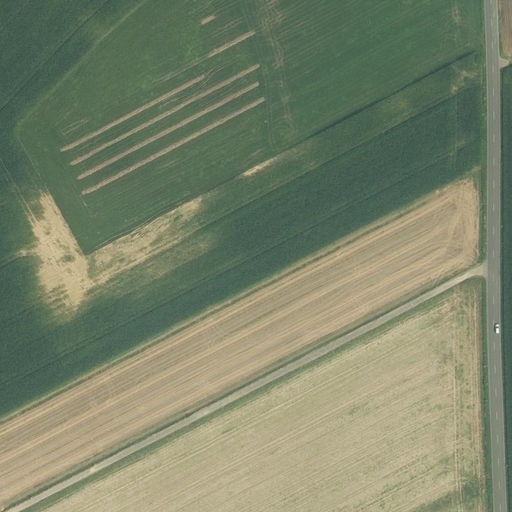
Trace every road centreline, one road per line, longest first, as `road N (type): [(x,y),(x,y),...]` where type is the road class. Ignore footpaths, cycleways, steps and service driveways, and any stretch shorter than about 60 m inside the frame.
road 1 (track): [(25,511),(501,266)]
road 2 (tertiary): [(491,0),(509,511)]
